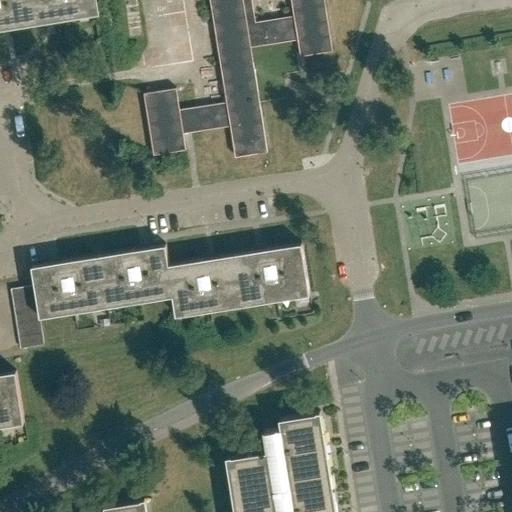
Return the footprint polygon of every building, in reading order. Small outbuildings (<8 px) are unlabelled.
[(0,0),(0,27),(1,27),(9,26),(28,23),(24,0),(0,0)] [(24,0),(28,23),(55,19),(62,17),(95,12),(93,0),(24,0)] [(210,0),(214,21),(216,36),(219,52),(227,102),(180,109),(176,88),(144,93),(154,154),(186,149),(183,133),(191,132),(231,126),(236,156),(267,151),(251,47),(298,39),(300,55),(332,50),(324,0),(210,0)] [(235,253),(243,304),(277,298),(310,293),(302,242),(262,248),(255,249),(235,253)] [(169,263),(166,244),(150,247),(139,248),(99,255),(107,305),(142,300),(173,295),(174,295),(169,263)] [(210,309),(243,304),(235,253),(214,256),(208,257),(169,263),(174,295),(173,295),(176,315),(210,309)] [(76,310),(107,305),(99,255),(60,261),(32,265),(36,285),(41,316),(76,310)] [(13,301),(37,297),(35,285),(11,289),(13,301)] [(15,312),(39,309),(37,297),(13,301),(15,312)] [(17,324),(41,320),(39,309),(15,312),(17,324)] [(19,336),(43,332),(41,320),(17,324),(19,336)] [(43,332),(19,336),(21,348),(33,346),(45,344),(43,332)] [(0,425),(25,421),(17,370),(0,373),(0,425)] [(229,455),(237,511),(336,511),(320,410),(280,417),(282,426),(264,429),(267,449),(249,452),(229,455)] [(146,511),(145,499),(104,506),(105,511),(146,511)]
